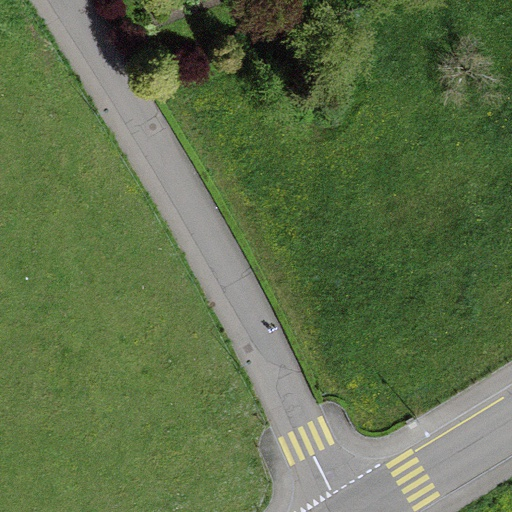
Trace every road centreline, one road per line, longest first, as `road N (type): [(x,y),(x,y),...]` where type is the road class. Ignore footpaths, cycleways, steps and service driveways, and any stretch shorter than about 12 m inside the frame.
road 1 (residential): [(60,0),(239,296),(338,511)]
road 2 (residential): [(511,419),(358,511)]
